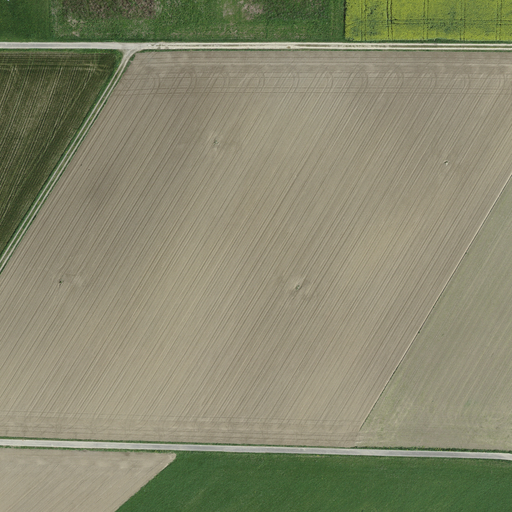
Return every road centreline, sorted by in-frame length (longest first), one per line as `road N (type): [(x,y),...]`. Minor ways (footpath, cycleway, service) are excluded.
road 1 (track): [(0,441),(511,457)]
road 2 (track): [(511,48),(0,45)]
road 3 (track): [(0,264),(132,46)]
